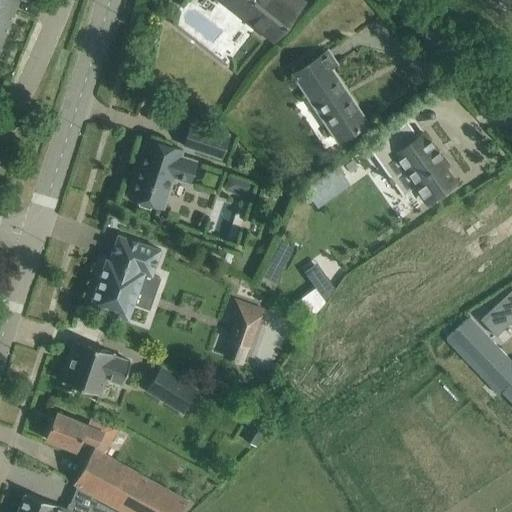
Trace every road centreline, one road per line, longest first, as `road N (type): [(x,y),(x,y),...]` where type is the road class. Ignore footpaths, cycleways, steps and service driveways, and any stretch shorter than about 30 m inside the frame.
road 1 (tertiary): [(36,238),(109,0)]
road 2 (unclassified): [(511,112),(408,0)]
road 3 (residential): [(0,134),(63,0)]
